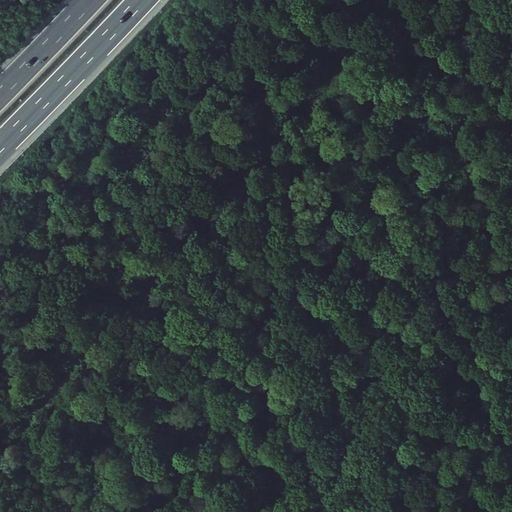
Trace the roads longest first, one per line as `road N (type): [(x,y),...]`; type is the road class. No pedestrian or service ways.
road 1 (motorway): [(0,145),(141,0)]
road 2 (motorway): [(90,0),(0,93)]
